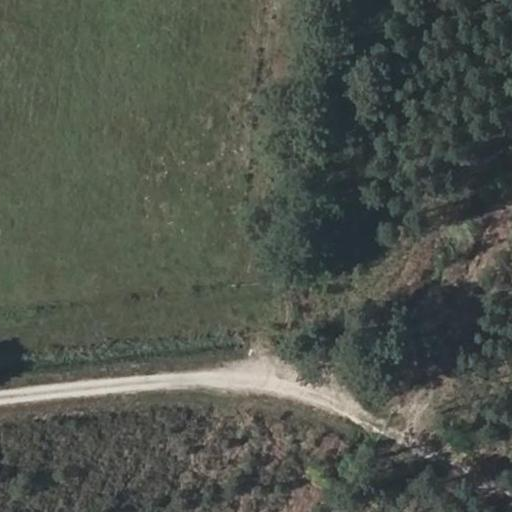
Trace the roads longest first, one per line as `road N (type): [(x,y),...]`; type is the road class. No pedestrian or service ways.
road 1 (track): [(0,384),(271,384),(413,424),(511,477)]
road 2 (track): [(413,424),(467,324),(511,262)]
